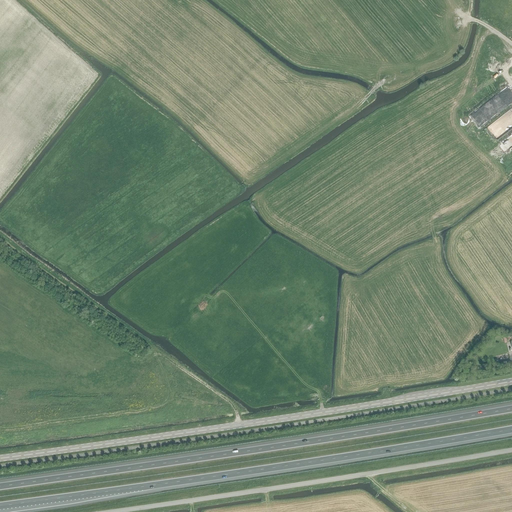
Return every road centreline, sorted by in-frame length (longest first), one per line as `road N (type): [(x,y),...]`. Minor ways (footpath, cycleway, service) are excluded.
road 1 (motorway): [(511,408),(0,486)]
road 2 (tertiary): [(0,458),(511,381)]
road 3 (motorway): [(0,505),(511,429)]
road 4 (unclassified): [(111,511),(511,450)]
